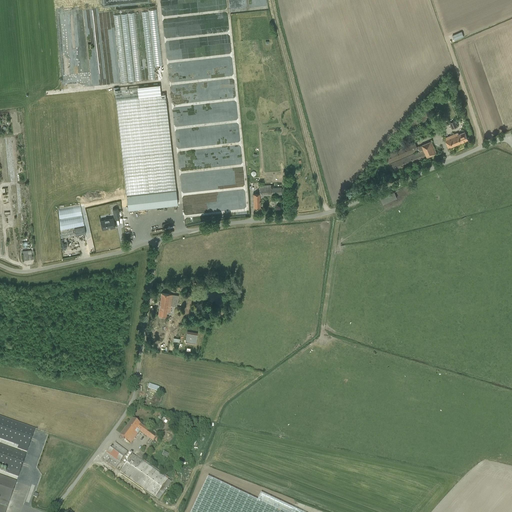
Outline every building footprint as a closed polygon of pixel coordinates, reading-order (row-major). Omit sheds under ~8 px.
[(461,32),(452,36),(454,41),(464,37),(461,32)] [(134,65),(134,80),(143,80),(142,65),(134,65)] [(165,94),(116,100),(127,202),(128,210),(177,205),(165,94)] [(445,139),(447,143),(449,148),(468,140),(466,135),(465,132),(457,135),(457,133),(445,139)] [(384,156),(390,168),(392,173),(436,153),(431,142),(417,148),(414,143),(384,156)] [(259,189),(259,194),(259,196),(281,195),(281,188),(271,188),(271,185),(259,185),(259,189)] [(397,198),(394,192),(380,198),(383,204),(397,198)] [(100,222),(100,225),(101,225),(102,230),(110,228),(110,229),(115,228),(113,218),(100,221),(100,222)] [(84,227),(74,229),(75,235),(85,233),(84,227)] [(31,250),(22,251),(23,260),(34,259),(34,257),(32,257),(32,254),(31,250)] [(158,315),(163,316),(166,316),(167,311),(170,312),(171,306),(177,307),(178,296),(172,295),(166,294),(161,293),(158,315)] [(186,338),(185,343),(195,344),(196,340),(196,338),(197,334),(187,332),(186,337),(186,338)] [(0,470),(24,478),(29,461),(32,454),(41,426),(0,413),(0,470)] [(152,441),(156,436),(131,418),(118,435),(130,444),(139,432),(152,441)] [(118,447),(117,446),(108,459),(122,469),(132,454),(129,452),(131,449),(121,443),(118,447)] [(129,475),(162,497),(168,488),(172,489),(177,481),(148,461),(146,461),(143,459),(143,457),(147,458),(148,453),(145,451),(143,454),(143,457),(139,456),(137,458),(139,459),(136,463),(133,461),(130,465),(130,464),(126,470),(125,472),(129,475)] [(0,511),(4,511),(8,501),(15,481),(0,476),(0,511)] [(301,511),(261,493),(257,499),(206,477),(190,511),(301,511)]
